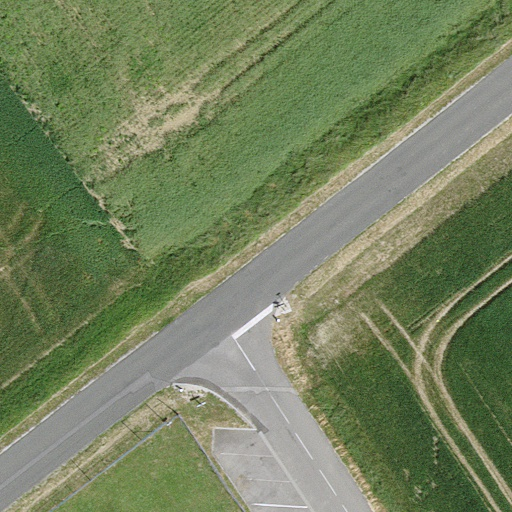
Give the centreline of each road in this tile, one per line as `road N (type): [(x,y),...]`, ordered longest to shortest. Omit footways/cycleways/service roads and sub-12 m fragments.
road 1 (tertiary): [(511,88),(219,315)]
road 2 (tertiary): [(219,315),(0,481)]
road 3 (unclassified): [(219,315),(348,511)]
